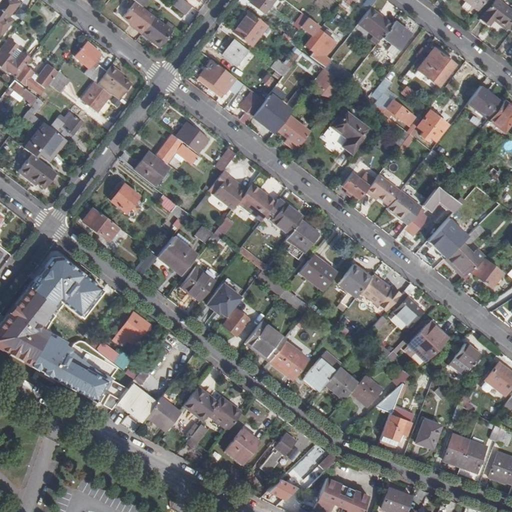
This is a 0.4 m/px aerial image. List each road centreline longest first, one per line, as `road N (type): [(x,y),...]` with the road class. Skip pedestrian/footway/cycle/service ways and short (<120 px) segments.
road 1 (residential): [(51,225),(338,448),(511,510)]
road 2 (residential): [(511,344),(163,79)]
road 3 (primary): [(55,413),(244,511)]
road 4 (residential): [(163,79),(51,225)]
road 5 (residential): [(406,0),(511,81)]
road 6 (residential): [(163,79),(59,0)]
